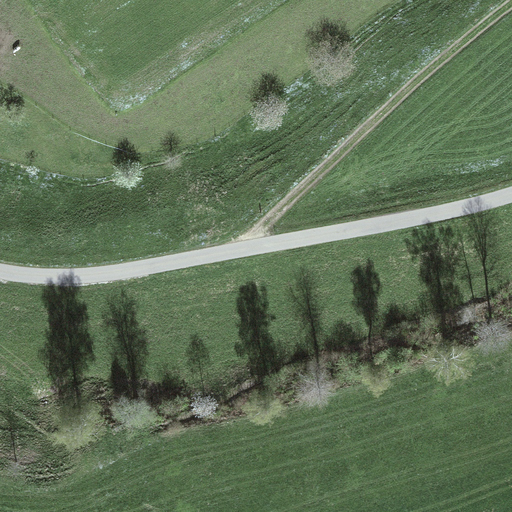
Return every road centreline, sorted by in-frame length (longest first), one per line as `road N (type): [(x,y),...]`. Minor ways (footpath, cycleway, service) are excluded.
road 1 (track): [(511,193),(315,240),(103,276),(0,273)]
road 2 (track): [(237,251),(506,0)]
